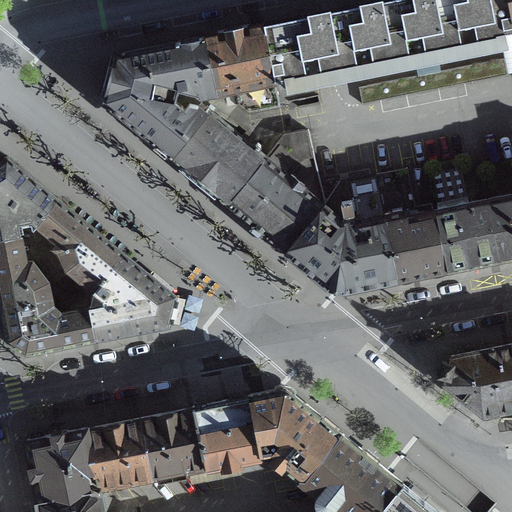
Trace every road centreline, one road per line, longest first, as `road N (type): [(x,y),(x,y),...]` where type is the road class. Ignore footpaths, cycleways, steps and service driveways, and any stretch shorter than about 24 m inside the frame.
road 1 (residential): [(0,86),(318,337)]
road 2 (residential): [(272,346),(0,399)]
road 3 (residential): [(511,488),(318,337)]
road 4 (residential): [(511,297),(318,337)]
